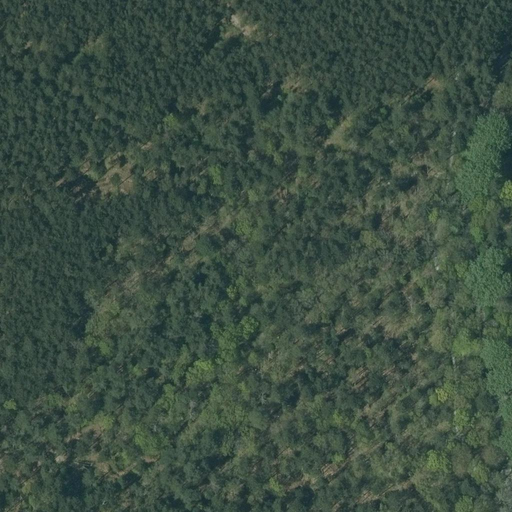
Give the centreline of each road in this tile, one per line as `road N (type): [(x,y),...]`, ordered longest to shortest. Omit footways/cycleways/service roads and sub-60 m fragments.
road 1 (unclassified): [(511,503),(466,226),(471,174),(511,29)]
road 2 (track): [(507,476),(381,473),(314,417),(233,443)]
road 3 (track): [(233,443),(186,474),(93,435),(19,473)]
